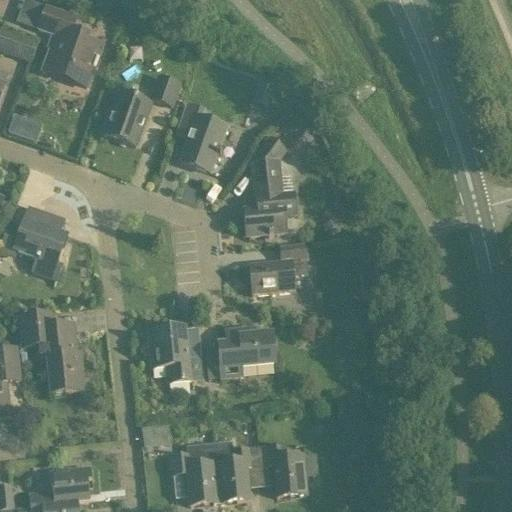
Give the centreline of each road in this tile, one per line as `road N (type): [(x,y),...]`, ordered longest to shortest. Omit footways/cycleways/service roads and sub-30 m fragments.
road 1 (residential): [(139,511),(101,188)]
road 2 (tertiary): [(505,511),(507,345),(479,213)]
road 3 (residential): [(212,327),(203,220),(101,188)]
road 4 (tertiary): [(479,213),(433,75)]
